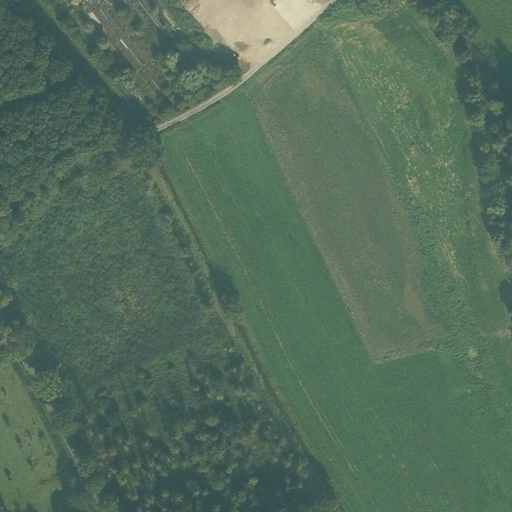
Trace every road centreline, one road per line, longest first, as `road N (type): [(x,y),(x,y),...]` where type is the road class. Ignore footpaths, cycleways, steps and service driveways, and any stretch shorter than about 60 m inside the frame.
road 1 (unclassified): [(333,0),(194,112),(0,211)]
road 2 (unclassified): [(0,319),(104,511)]
